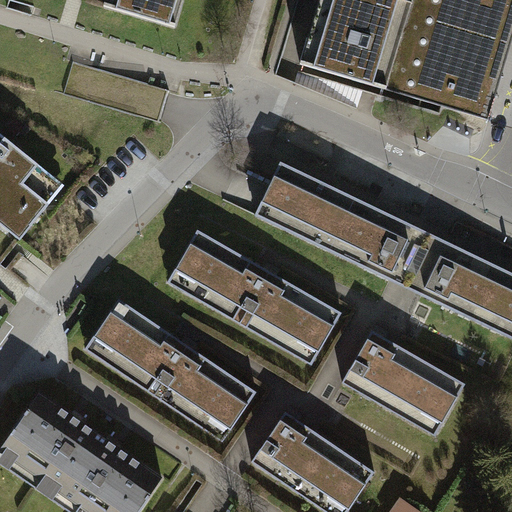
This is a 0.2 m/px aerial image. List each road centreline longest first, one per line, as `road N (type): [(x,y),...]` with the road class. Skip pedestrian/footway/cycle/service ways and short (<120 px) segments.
road 1 (residential): [(511,207),(276,102),(229,102),(15,330)]
road 2 (residential): [(15,330),(271,511)]
